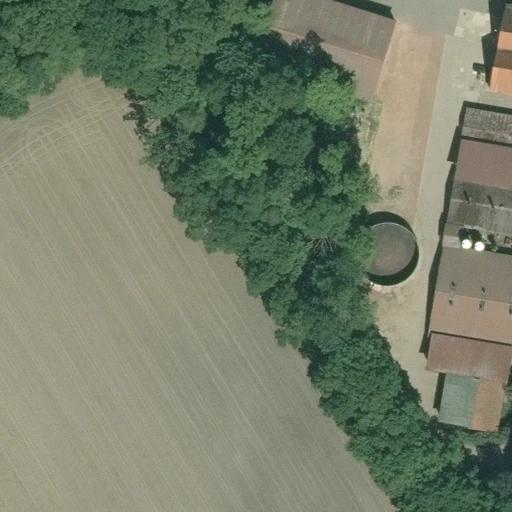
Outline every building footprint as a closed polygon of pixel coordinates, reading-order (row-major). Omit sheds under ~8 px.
[(287,0),(272,57),(380,85),(398,17),(331,0),(287,0)] [(511,91),(511,11),(500,90),(511,91)] [(511,113),(474,107),(469,134),(511,141),(511,113)] [(462,179),(511,188),(511,152),(469,144),(462,179)] [(511,188),(462,179),(453,226),(511,237),(511,188)] [(405,225),(375,223),(372,266),(402,268),(405,225)] [(438,333),(511,344),(511,258),(452,249),(438,333)] [(511,344),(438,333),(431,372),(511,385),(511,344)] [(494,386),(458,380),(450,429),(486,435),(494,386)]
